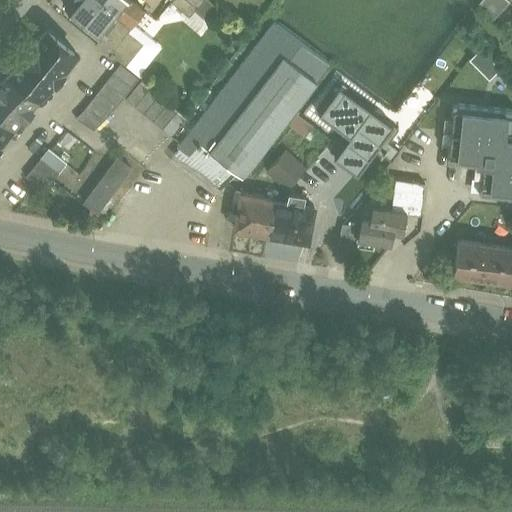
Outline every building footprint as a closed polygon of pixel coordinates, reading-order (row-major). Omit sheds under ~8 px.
[(142,4),(137,0),(67,0),(65,2),(99,30),(112,40),(125,24),(142,4)] [(198,0),(174,0),(189,12),(198,0)] [(477,0),(494,14),(505,0),(477,0)] [(273,17),(178,141),(188,148),(197,137),(241,171),(328,58),(273,17)] [(47,24),(9,70),(38,93),(51,78),(55,81),(67,67),(63,63),(75,47),(47,24)] [(125,24),(112,40),(99,30),(95,36),(125,60),(142,38),(125,24)] [(478,43),(469,52),(488,71),(498,61),(478,43)] [(120,58),(76,114),(95,129),(139,73),(120,58)] [(38,93),(9,70),(0,80),(0,114),(13,124),(21,113),(25,116),(32,107),(29,104),(38,93)] [(187,112),(141,75),(125,93),(172,131),(187,112)] [(391,121),(338,82),(317,110),(348,132),(332,153),(356,169),(391,121)] [(511,101),(449,96),(444,158),(474,160),(472,185),(511,188),(511,101)] [(0,114),(0,149),(4,144),(0,140),(0,139),(13,124),(0,114)] [(285,147),(268,165),(287,183),(294,175),(304,165),(285,147)] [(64,161),(48,148),(21,180),(38,193),(64,161)] [(332,166),(306,162),(304,165),(294,175),(329,181),(332,166)] [(424,178),(395,174),(394,182),(391,203),(406,206),(420,209),(424,178)] [(383,180),(363,202),(361,214),(369,216),(371,200),(391,203),(394,182),(383,180)] [(106,217),(120,197),(105,187),(91,207),(106,217)] [(304,190),(288,188),(286,198),(302,201),(304,190)] [(275,196),(242,191),(241,193),(235,192),(232,212),(238,213),(235,228),(268,233),(275,196)] [(286,198),(275,196),(268,233),(308,240),(314,203),(286,198)] [(391,203),(371,200),(369,216),(361,214),(358,238),(391,243),(393,228),(402,229),(406,206),(391,203)] [(355,223),(342,221),(338,247),(350,249),(355,223)] [(511,243),(457,236),(452,273),(511,281),(511,243)]
